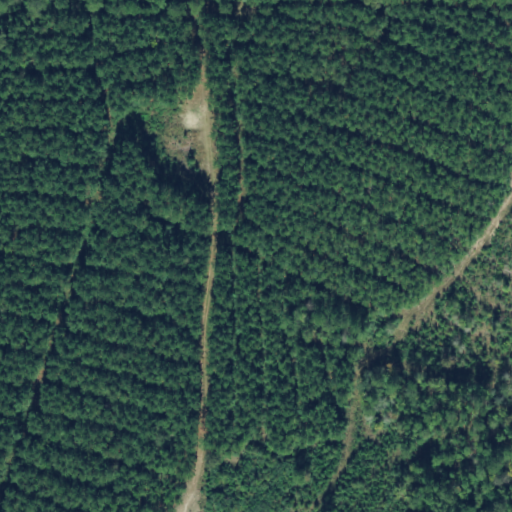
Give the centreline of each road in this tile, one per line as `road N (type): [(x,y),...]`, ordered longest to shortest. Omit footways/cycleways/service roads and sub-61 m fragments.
road 1 (residential): [(207,511),(224,443),(214,59),(199,29)]
road 2 (residential): [(0,75),(134,24),(199,29)]
